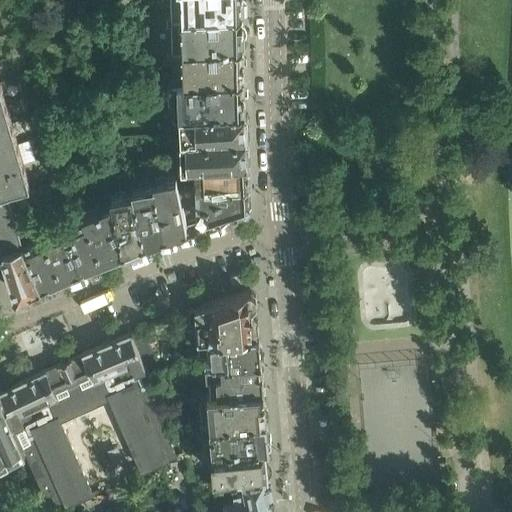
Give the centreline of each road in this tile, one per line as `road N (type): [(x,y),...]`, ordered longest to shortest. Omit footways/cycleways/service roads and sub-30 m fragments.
road 1 (residential): [(0,329),(150,269),(279,231)]
road 2 (residential): [(279,231),(309,511)]
road 3 (residential): [(273,0),(279,231)]
